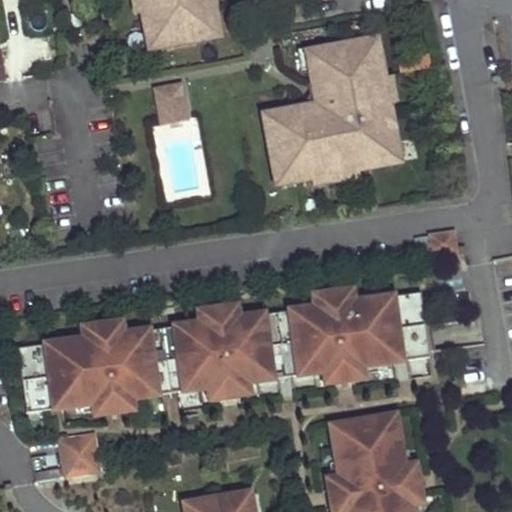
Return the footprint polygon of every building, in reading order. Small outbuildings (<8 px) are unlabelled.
[(140,0),(145,25),(153,23),(158,46),(217,35),(211,5),(208,6),(206,0),(140,0)] [(158,46),(153,23),(145,25),(149,48),(158,46)] [(86,28),(59,32),(62,52),(89,48),(86,28)] [(369,41),(306,53),(312,83),(323,80),(327,99),(320,108),(313,103),(308,111),(294,114),(293,110),(263,116),(274,175),(297,171),(299,179),(392,162),(388,142),(393,141),(377,56),(372,57),(369,41)] [(179,85),(155,89),(159,114),(184,110),(179,85)] [(184,110),(159,114),(161,123),(165,122),(185,119),(184,110)] [(393,141),(388,142),(392,162),(396,161),(393,141)] [(405,174),(431,173),(431,163),(405,164),(405,174)] [(299,179),(297,171),(274,175),(275,183),(299,179)] [(456,254),(453,233),(429,236),(432,258),(456,254)] [(93,341),(16,351),(25,415),(102,405),(101,394),(120,391),(122,402),(162,397),(160,385),(175,383),(177,394),(217,389),(216,378),(235,375),(237,386),(277,380),(275,369),(291,367),(292,378),(333,373),(331,361),(351,359),(352,370),(392,364),(391,353),(406,351),(408,362),(429,359),(419,295),(343,306),(345,317),(325,319),(323,308),(228,322),(229,333),(210,336),(208,324),(112,338),(114,349),(94,352),(93,341)] [(343,306),(323,308),(325,319),(345,317),(343,306)] [(228,322),(208,324),(210,336),(229,333),(228,322)] [(112,338),(93,341),(94,352),(114,349),(112,338)] [(406,351),(391,353),(392,364),(408,362),(406,351)] [(351,359),(331,361),(333,373),(352,370),(351,359)] [(291,367),(275,369),(277,380),(292,378),(291,367)] [(235,375),(216,378),(217,389),(237,386),(235,375)] [(175,383),(160,385),(162,397),(177,394),(175,383)] [(120,391),(101,394),(102,405),(122,402),(120,391)] [(394,417),(330,428),(340,489),(352,487),(355,506),(344,508),(344,511),(410,511),(408,497),(397,499),(394,480),(404,478),(394,417)] [(93,437),(60,442),(64,470),(65,479),(99,473),(93,437)] [(64,470),(33,475),(35,484),(65,479),(64,470)] [(404,478),(394,480),(397,499),(408,497),(404,478)] [(352,487),(340,489),(344,508),(355,506),(352,487)] [(248,495),(236,497),(239,511),(250,510),(248,495)] [(236,497),(194,503),(195,511),(250,511),(250,510),(239,511),(236,497)] [(195,511),(194,503),(183,505),(184,511),(195,511)]
